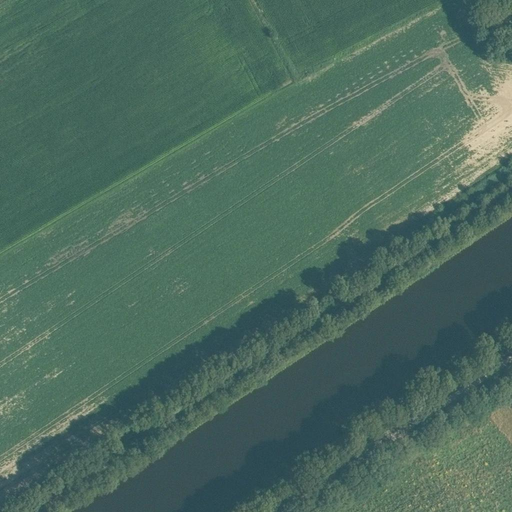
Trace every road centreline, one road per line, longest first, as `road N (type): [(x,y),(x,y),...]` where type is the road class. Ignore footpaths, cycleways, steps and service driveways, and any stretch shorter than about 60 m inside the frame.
road 1 (track): [(41,511),(511,196)]
road 2 (track): [(280,511),(511,361)]
